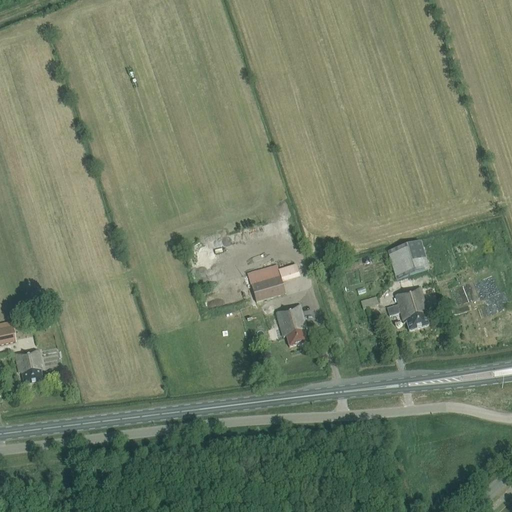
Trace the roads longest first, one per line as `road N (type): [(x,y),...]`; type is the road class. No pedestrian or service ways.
road 1 (unclassified): [(0,451),(449,406),(511,418)]
road 2 (primary): [(0,434),(342,391)]
